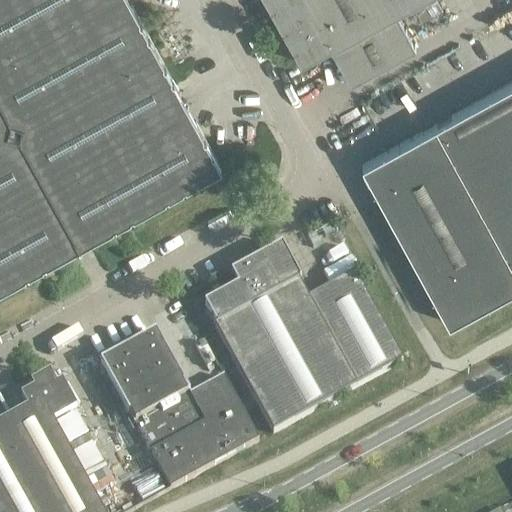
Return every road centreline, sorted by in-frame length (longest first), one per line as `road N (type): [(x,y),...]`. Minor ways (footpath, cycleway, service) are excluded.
road 1 (secondary): [(511,365),(246,511)]
road 2 (unknown): [(305,194),(508,71)]
road 3 (unclassified): [(111,304),(305,194)]
road 4 (unclassified): [(219,0),(301,142),(305,194)]
road 5 (secondary): [(351,511),(511,423)]
road 6 (unknown): [(51,338),(120,482)]
road 7 (unclassified): [(0,367),(111,304)]
